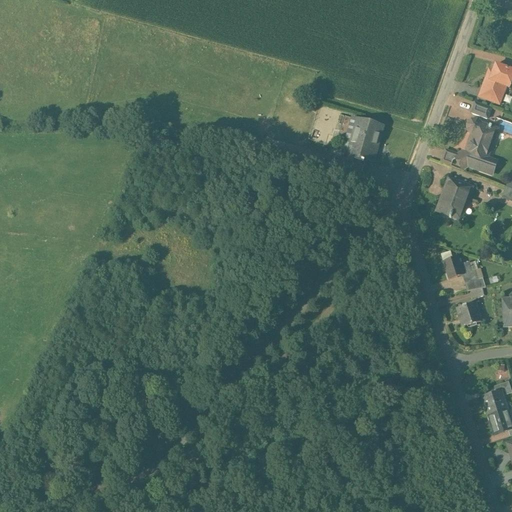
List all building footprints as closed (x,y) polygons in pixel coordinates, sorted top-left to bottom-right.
[(496,65),(486,90),(493,92),(490,102),(499,105),(506,87),(509,89),(511,81),(511,71),(507,69),(508,69),(506,68),(506,69),(496,65)] [(491,108),(477,103),(473,114),(487,120),(491,108)] [(340,111),(318,105),(309,138),(330,144),(340,111)] [(383,127),(352,119),(343,150),(346,151),(349,152),(348,155),(354,157),(366,160),(373,163),(383,127)] [(469,131),(471,133),(473,134),(467,152),(455,159),(462,169),(466,167),(491,175),(496,162),(484,158),(489,146),(491,146),(492,143),(494,142),(495,138),(495,136),(497,130),(491,128),(492,126),(490,125),(489,128),(481,125),(479,123),(477,122),(474,121),(472,122),(470,124),(468,126),(468,128),(469,131)] [(306,156),(283,149),(282,150),(277,149),(274,157),(303,167),(306,156)] [(325,160),(307,155),(303,167),(303,170),(321,175),(325,160)] [(354,157),(348,155),(345,168),(350,170),(354,157)] [(366,160),(354,157),(350,170),(362,173),(366,160)] [(334,163),(325,160),(321,175),(331,178),(334,163)] [(470,189),(446,181),(437,211),(448,216),(447,219),(449,220),(450,218),(459,221),(464,205),(463,204),(465,198),(467,198),(470,189)] [(511,189),(507,188),(503,198),(511,201),(511,189)] [(399,221),(392,223),(394,231),(401,228),(399,221)] [(460,266),(458,258),(443,263),(449,280),(463,276),(464,278),(476,275),(475,271),(472,272),(469,263),(460,266)] [(476,275),(464,278),(466,285),(478,281),(476,275)] [(483,279),(478,281),(466,285),(468,292),(470,292),(482,289),(486,289),(483,279)] [(482,289),(470,292),(472,300),(484,297),(482,289)] [(511,300),(503,301),(505,327),(511,326),(511,300)] [(475,305),(466,307),(457,310),(458,310),(461,320),(462,319),(464,327),(463,328),(481,323),(475,305)] [(511,393),(509,383),(494,387),(496,394),(501,392),(503,397),(511,393)] [(503,397),(501,392),(496,394),(482,398),(488,417),(491,416),(507,411),(503,397)] [(507,411),(491,416),(493,424),(490,425),(494,436),(508,432),(511,430),(511,426),(507,411)]
